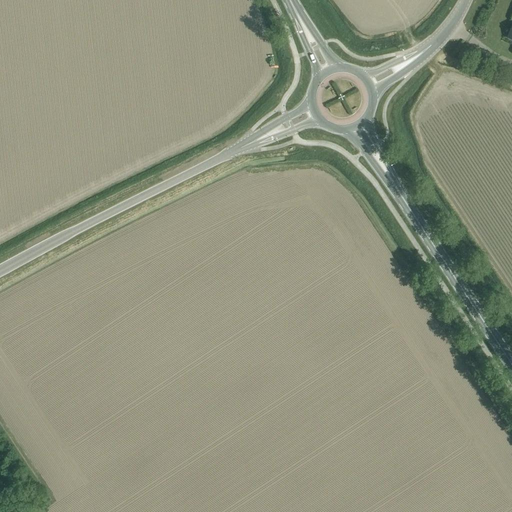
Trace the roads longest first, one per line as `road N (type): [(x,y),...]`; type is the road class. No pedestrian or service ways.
road 1 (unclassified): [(0,271),(272,132)]
road 2 (secondary): [(511,370),(383,166)]
